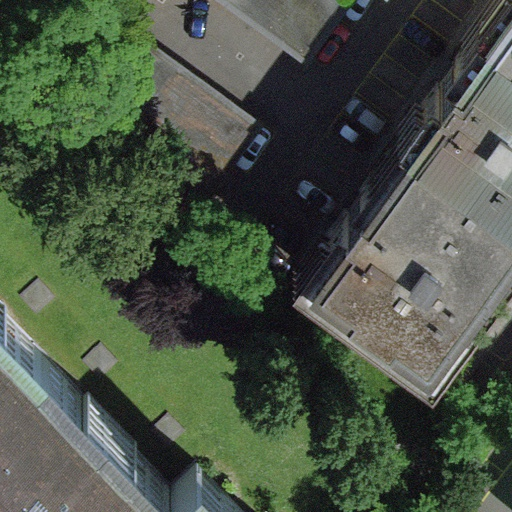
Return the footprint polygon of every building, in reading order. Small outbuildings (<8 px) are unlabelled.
[(230,0),(309,57),(348,3),(343,0),(230,0)] [(511,0),(500,0),(490,14),(511,30),(511,0)] [(259,121),(100,3),(68,45),(192,150),(158,192),(190,216),(259,121)] [(511,30),(490,14),(410,124),(511,198),(511,30)] [(511,236),(511,198),(410,124),(311,259),(434,346),(511,236)] [(0,396),(45,353),(0,306),(0,396)] [(0,511),(146,511),(174,485),(45,353),(0,396),(0,511)] [(245,511),(199,461),(174,485),(146,511),(245,511)]
